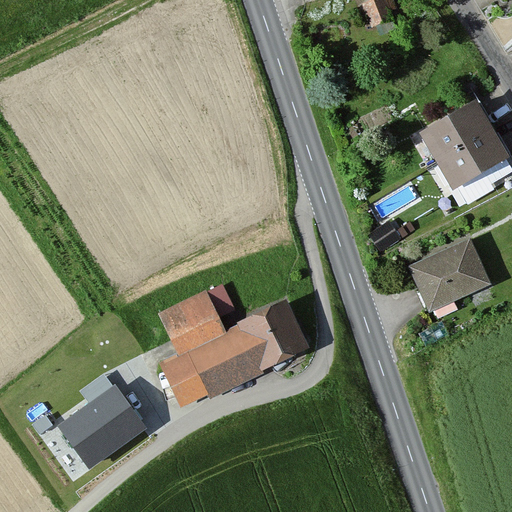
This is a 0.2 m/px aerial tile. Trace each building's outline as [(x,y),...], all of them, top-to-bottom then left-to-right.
[(371,0),(364,4),(377,26),(394,15),(385,0),(371,0)] [(443,166),(496,137),(478,105),(425,134),(443,166)] [(511,166),(496,137),(443,166),(459,196),(511,167),(511,166)] [(410,257),(433,309),(494,281),(470,230),(410,257)] [(232,306),(220,281),(159,310),(179,349),(159,358),(182,405),(310,342),(286,294),(223,325),(217,313),(232,306)] [(60,421),(91,462),(146,421),(116,380),(60,421)]
